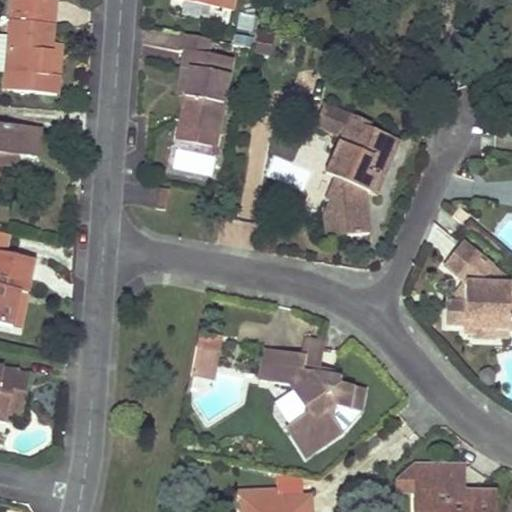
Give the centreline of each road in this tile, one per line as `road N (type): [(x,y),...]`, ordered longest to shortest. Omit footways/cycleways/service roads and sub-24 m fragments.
road 1 (residential): [(375,319),(297,282),(103,244)]
road 2 (residential): [(103,244),(80,496)]
road 3 (residential): [(121,0),(103,244)]
road 4 (residential): [(375,319),(443,168),(457,117)]
road 5 (residential): [(511,447),(467,419),(375,319)]
